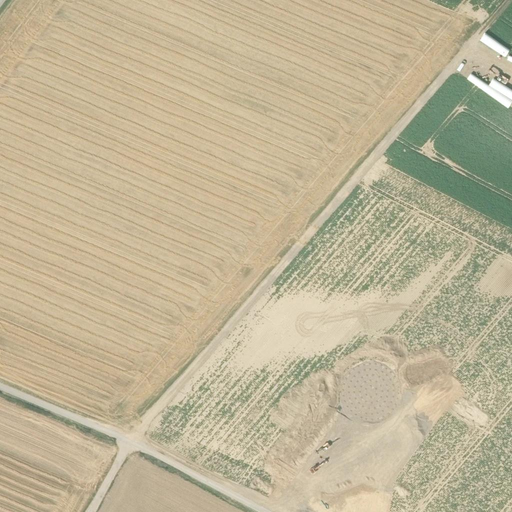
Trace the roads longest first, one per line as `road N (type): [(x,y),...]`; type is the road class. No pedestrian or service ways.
road 1 (track): [(90,511),(127,443),(509,0)]
road 2 (track): [(257,511),(127,443),(0,390)]
